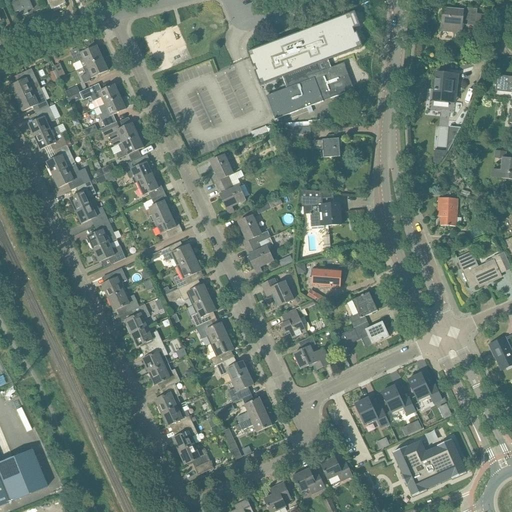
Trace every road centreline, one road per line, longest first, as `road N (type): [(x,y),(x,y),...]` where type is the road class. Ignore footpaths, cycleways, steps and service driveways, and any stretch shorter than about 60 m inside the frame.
road 1 (residential): [(295,404),(307,434),(302,449),(192,498),(179,493),(0,109)]
road 2 (residential): [(295,404),(114,15)]
road 3 (tertiary): [(389,162),(391,226),(437,342)]
road 4 (tertiary): [(454,334),(422,267),(389,162)]
road 5 (tertiary): [(389,162),(399,0)]
road 6 (residential): [(295,404),(437,342)]
road 7 (tertiary): [(437,342),(500,478)]
road 8 (tertiary): [(511,461),(454,334)]
